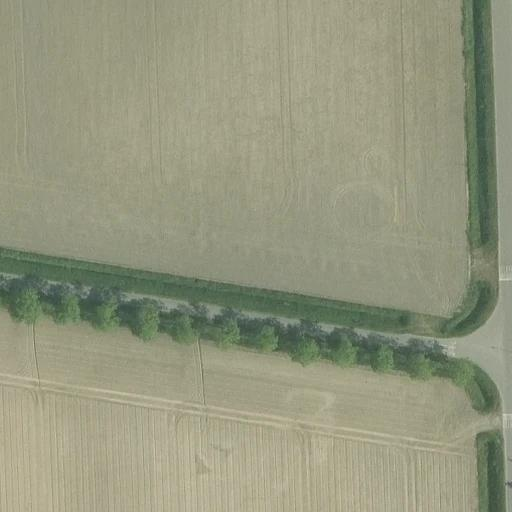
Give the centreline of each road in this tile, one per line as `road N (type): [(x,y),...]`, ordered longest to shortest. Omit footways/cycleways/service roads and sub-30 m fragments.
road 1 (unclassified): [(509,354),(0,279)]
road 2 (unclassified): [(509,354),(501,0)]
